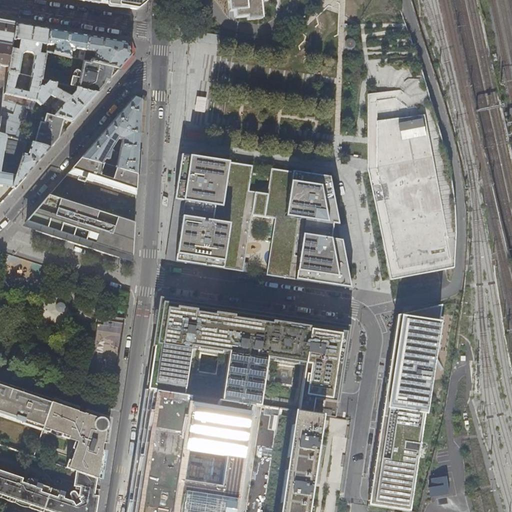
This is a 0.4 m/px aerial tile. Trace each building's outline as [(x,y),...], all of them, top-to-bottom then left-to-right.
[(99,0),(99,3),(120,7),(138,10),(148,2),(147,0),(99,0)] [(230,0),(231,13),(234,13),(235,20),(261,17),(260,3),(267,2),(266,0),(230,0)] [(0,58),(2,46),(12,48),(13,40),(16,24),(0,21),(0,58)] [(20,41),(18,51),(12,50),(3,101),(16,105),(25,108),(33,110),(35,102),(36,102),(40,87),(41,81),(43,67),(45,56),(39,55),(41,45),(47,46),(47,44),(50,30),(34,27),(16,24),(13,40),(20,41)] [(69,34),(50,30),(47,44),(55,46),(54,54),(70,58),(71,51),(75,52),(75,49),(80,50),(78,60),(83,61),(84,61),(86,51),(89,37),(69,34)] [(218,35),(198,32),(197,42),(217,45),(218,35)] [(108,40),(89,37),(86,51),(87,51),(87,54),(91,54),(91,52),(95,53),(96,55),(96,57),(96,61),(91,60),(90,63),(109,67),(119,70),(124,64),(131,55),(127,43),(108,40)] [(76,89),(97,94),(105,86),(109,67),(90,63),(84,61),(83,61),(78,78),(71,76),(70,78),(68,87),(76,89)] [(43,67),(41,81),(48,82),(56,84),(68,87),(70,78),(69,77),(68,75),(66,74),(65,74),(62,73),(62,71),(43,67)] [(55,90),(56,84),(48,82),(43,88),(40,87),(36,102),(40,106),(42,104),(50,95),(58,100),(52,108),(58,113),(55,117),(65,119),(73,122),(81,113),(97,94),(76,89),(76,92),(70,99),(55,90)] [(399,92),(365,96),(365,171),(388,282),(450,271),(422,118),(399,92)] [(89,149),(81,158),(137,174),(138,166),(140,127),(141,100),(134,97),(127,105),(108,127),(89,149)] [(0,134),(15,139),(25,108),(16,105),(12,116),(1,112),(0,117),(0,134)] [(61,131),(65,119),(55,117),(45,114),(43,123),(39,123),(33,145),(49,149),(57,141),(64,132),(61,131)] [(15,139),(0,134),(0,184),(12,187),(23,155),(27,142),(15,139)] [(49,149),(33,145),(31,144),(30,150),(29,150),(27,156),(23,155),(12,187),(15,189),(34,167),(49,149)] [(196,157),(181,155),(179,170),(173,207),(168,242),(165,260),(174,261),(212,267),(236,271),(245,214),(279,220),(270,276),(296,280),(335,286),(351,288),(347,272),(341,241),(331,239),(332,233),(333,224),(339,225),(334,202),(329,177),(321,176),(277,169),(273,195),(249,191),(253,166),(236,163),(196,157)] [(68,173),(136,195),(137,185),(137,174),(81,158),(68,173)] [(48,196),(134,225),(136,195),(68,173),(48,196)] [(134,225),(48,196),(41,204),(26,222),(43,227),(41,234),(52,237),(65,241),(104,254),(114,257),(116,251),(132,257),(133,241),(134,225)] [(242,310),(199,303),(172,299),(158,297),(158,303),(155,319),(151,351),(146,389),(336,418),(338,408),(342,377),(347,348),(350,326),(335,324),(292,317),(242,310)] [(409,511),(441,306),(397,316),(391,353),(383,407),(375,459),(369,497),(368,506),(409,511)] [(116,359),(122,322),(99,318),(92,355),(116,359)] [(0,498),(4,500),(37,511),(39,511),(95,511),(98,498),(102,473),(107,437),(110,419),(31,393),(0,382),(0,414),(22,421),(21,423),(74,440),(65,467),(76,470),(70,494),(0,470),(0,498)] [(132,477),(126,511),(337,511),(351,421),(294,412),(293,418),(277,416),(278,409),(146,389),(144,400),(132,477)] [(428,477),(429,496),(454,495),(453,483),(447,483),(446,476),(428,477)]
